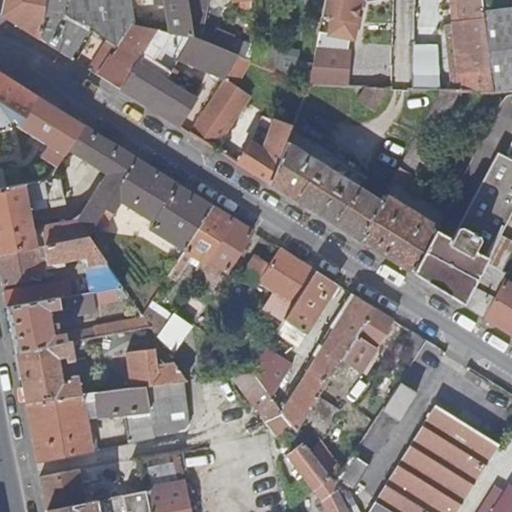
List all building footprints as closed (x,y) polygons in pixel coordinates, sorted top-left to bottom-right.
[(60,7),(60,0),(4,0),(0,17),(69,60),(78,46),(41,23),(42,12),(47,13),(48,9),(54,10),(60,7)] [(133,27),(129,1),(129,0),(60,0),(60,7),(54,10),(48,9),(47,13),(42,12),(41,23),(78,46),(87,31),(105,43),(137,62),(140,58),(156,32),(133,27)] [(184,2),(183,0),(154,0),(155,5),(164,4),(169,35),(189,39),(186,9),(184,2)] [(353,41),(361,0),(326,0),(323,18),(334,21),(331,36),(353,41)] [(482,14),(479,0),(455,0),(459,24),(452,25),(461,92),(491,92),(482,14)] [(511,90),(511,0),(510,0),(511,10),(482,14),(491,92),(504,91),(511,90)] [(198,27),(202,16),(186,9),(189,39),(236,58),(247,62),(247,45),(198,27)] [(178,129),(194,102),(191,100),(198,88),(170,70),(168,74),(155,67),(165,50),(180,55),(178,58),(224,76),(236,58),(189,39),(169,35),(156,32),(140,58),(137,62),(119,92),(147,109),(178,129)] [(119,92),(137,62),(105,43),(87,71),(119,92)] [(279,56),(247,43),(247,45),(247,62),(263,68),(276,73),(277,73),(279,56)] [(349,55),(318,50),(310,87),(343,88),(349,55)] [(231,91),(247,62),(236,58),(224,76),(219,84),(216,90),(198,118),(188,135),(205,146),(214,151),(245,100),(231,91)] [(82,127),(0,76),(0,133),(7,132),(4,124),(13,120),(16,128),(47,148),(39,159),(54,169),(65,152),(82,127)] [(374,113),(387,89),(365,89),(358,102),(374,113)] [(430,145),(457,91),(437,91),(397,168),(408,173),(424,142),(430,145)] [(269,186),(286,145),(292,130),(262,117),(253,139),(264,146),(262,152),(248,144),(236,165),(269,186)] [(39,248),(85,239),(103,212),(136,162),(82,127),(65,152),(105,177),(80,216),(71,223),(41,229),(41,232),(37,233),(39,248)] [(264,146),(253,139),(248,144),(262,152),(264,146)] [(486,262),(511,212),(511,143),(504,160),(495,155),(450,241),(426,284),(462,307),(486,262)] [(380,203),(286,145),(269,186),(360,242),(380,203)] [(177,187),(136,162),(103,212),(111,217),(119,205),(146,222),(143,226),(148,229),(147,231),(148,232),(177,187)] [(390,183),(402,189),(410,175),(408,173),(397,168),(390,183)] [(0,255),(39,248),(37,233),(32,233),(28,213),(49,209),(44,182),(0,190),(0,255)] [(183,254),(212,209),(177,187),(148,232),(183,254)] [(433,232),(434,228),(421,220),(420,222),(397,208),(398,206),(383,197),(380,203),(360,242),(411,275),(433,232)] [(202,266),(231,221),(212,209),(183,254),(202,266)] [(224,273),(250,233),(231,221),(202,266),(194,278),(211,289),(223,272),(224,273)] [(426,284),(450,241),(433,232),(411,275),(426,284)] [(37,265),(77,258),(85,261),(91,293),(120,287),(91,247),(85,239),(39,248),(0,255),(0,285),(0,287),(40,279),(37,265)] [(282,322),(313,273),(279,251),(267,269),(254,290),(259,292),(262,287),(273,295),(262,311),(281,323),(282,322)] [(179,271),(187,258),(182,255),(174,268),(179,271)] [(254,290),(267,269),(252,259),(239,281),(253,291),(254,290)] [(511,287),(503,281),(507,276),(486,262),(462,307),(511,337),(511,287)] [(300,334),(332,284),(313,273),(282,322),(300,334)] [(50,301),(47,286),(2,295),(5,310),(50,301)] [(127,297),(120,287),(91,293),(93,304),(127,297)] [(51,331),(58,330),(57,324),(50,325),(47,311),(58,310),(74,307),(75,315),(94,312),(93,304),(91,293),(50,301),(5,310),(14,353),(70,343),(81,341),(80,331),(80,329),(64,333),(64,334),(52,336),(51,331)] [(338,365),(372,310),(353,298),(319,353),(338,365)] [(166,322),(148,310),(142,319),(147,327),(156,339),(166,322)] [(352,385),(392,322),(372,310),(338,365),(333,373),(352,385)] [(147,327),(142,319),(140,318),(93,327),(93,328),(80,331),(81,341),(105,336),(147,327)] [(169,360),(188,330),(169,319),(166,322),(156,339),(169,360)] [(405,372),(424,342),(409,332),(390,362),(405,372)] [(108,350),(105,336),(81,341),(70,343),(73,356),(108,350)] [(62,385),(57,359),(64,358),(65,363),(74,362),(73,356),(70,343),(14,353),(18,373),(24,404),(80,397),(77,382),(83,381),(82,376),(69,378),(70,383),(62,385)] [(185,383),(171,363),(147,367),(144,350),(125,353),(128,390),(143,389),(181,384),(185,383)] [(338,365),(319,353),(313,368),(329,378),(333,373),(338,365)] [(265,395),(280,374),(260,357),(249,376),(265,395)] [(294,434),(329,378),(313,368),(281,417),(291,430),(294,434)] [(265,395),(249,376),(230,378),(264,423),(281,417),(265,395)] [(190,430),(181,384),(143,389),(153,437),(190,430)] [(398,423),(415,396),(397,385),(380,411),(398,423)] [(153,437),(143,389),(128,390),(80,397),(24,404),(30,437),(36,463),(96,451),(95,446),(88,447),(84,424),(115,419),(115,417),(119,416),(124,446),(153,440),(153,437)] [(456,511),(497,448),(434,407),(367,511),(456,511)] [(291,430),(281,417),(264,423),(267,429),(268,429),(291,430)] [(331,486),(303,446),(286,457),(321,505),(324,511),(345,511),(338,498),(331,486)] [(351,489),(366,468),(350,458),(336,479),(351,489)] [(141,476),(137,459),(38,478),(45,511),(111,500),(108,489),(87,493),(88,496),(82,496),(81,487),(141,476)] [(150,474),(148,460),(137,459),(141,476),(150,474)] [(189,511),(184,486),(144,494),(148,511),(189,511)] [(511,511),(511,489),(509,487),(493,511),(511,511)] [(148,511),(144,494),(111,500),(45,511),(148,511)]
